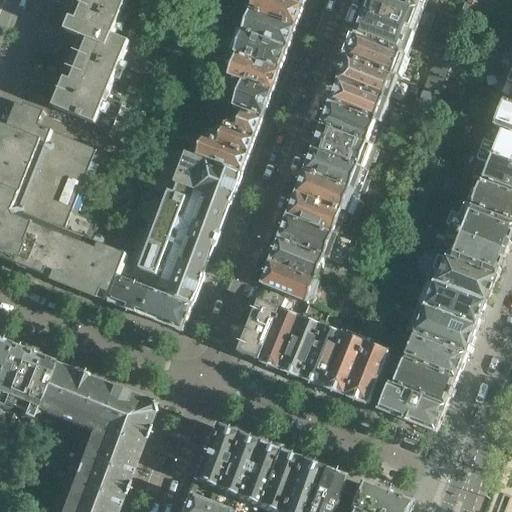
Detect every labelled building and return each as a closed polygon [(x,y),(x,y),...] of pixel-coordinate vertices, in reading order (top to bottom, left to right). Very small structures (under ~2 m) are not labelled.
[(79,0),(77,6),(121,23),(130,0),(79,0)] [(297,30),(305,9),(280,0),(252,0),(248,12),(297,30)] [(280,0),(305,9),(308,0),(280,0)] [(410,31),(418,9),(394,0),(372,0),(366,15),(410,31)] [(394,0),(418,9),(421,0),(394,0)] [(469,29),(470,27),(478,6),(465,1),(456,24),(469,29)] [(477,30),(486,7),(478,4),(478,6),(470,27),(477,30)] [(114,39),(121,23),(77,6),(67,33),(83,39),(77,53),(120,70),(130,46),(114,39)] [(289,52),(297,30),(248,12),(240,33),(289,52)] [(401,54),(410,31),(366,15),(358,38),(401,54)] [(281,73),(289,52),(240,33),(233,54),(281,73)] [(393,76),(401,54),(358,38),(350,60),(393,76)] [(97,126),(120,70),(77,53),(70,71),(76,73),(72,82),(66,80),(54,109),(97,126)] [(274,94),(281,73),(233,54),(225,75),(234,79),(274,94)] [(384,99),(393,76),(350,60),(341,83),(384,99)] [(265,118),(274,94),(234,79),(231,87),(239,90),(237,96),(220,100),(222,107),(233,104),(234,107),(245,111),(265,118)] [(337,94),(333,105),(376,121),(380,123),(387,105),(415,116),(409,134),(421,139),(429,116),(389,100),(384,99),(341,83),(337,94)] [(511,133),(511,103),(506,101),(496,127),(505,130),(511,133)] [(367,144),(376,121),(333,105),(324,127),(367,144)] [(73,212),(82,191),(98,151),(41,128),(46,117),(47,115),(27,107),(26,109),(26,110),(19,107),(14,118),(8,115),(7,117),(8,118),(5,128),(3,127),(0,135),(0,259),(112,304),(122,278),(129,257),(137,238),(108,227),(106,232),(98,228),(100,223),(73,212)] [(258,137),(265,118),(245,111),(242,120),(236,118),(233,128),(258,137)] [(173,139),(172,117),(163,117),(164,139),(173,139)] [(258,137),(233,128),(225,125),(222,134),(213,131),(210,140),(251,156),(258,137)] [(359,166),(367,144),(324,127),(316,150),(359,166)] [(511,163),(511,133),(505,130),(499,146),(489,142),(485,153),(511,163)] [(251,156),(210,140),(207,139),(200,157),(244,174),(251,156)] [(316,150),(308,173),(351,189),(366,195),(374,172),(359,166),(316,150)] [(220,233),(231,205),(232,206),(233,203),(234,203),(240,188),(240,186),(239,186),(244,174),(200,157),(187,153),(176,183),(192,189),(190,194),(195,195),(187,216),(179,213),(177,217),(168,213),(162,229),(165,230),(154,259),(151,257),(143,279),(170,290),(168,296),(194,307),(195,304),(196,304),(205,279),(204,279),(206,276),(204,275),(215,247),(216,247),(217,245),(217,246),(221,235),(221,234),(220,233)] [(160,173),(166,158),(151,153),(146,167),(160,173)] [(511,192),(511,163),(485,153),(481,163),(491,167),(485,182),(511,192)] [(343,212),(351,189),(308,173),(299,196),(343,212)] [(511,222),(511,192),(485,182),(475,178),(473,184),(479,186),(476,192),(480,193),(475,208),(511,222)] [(334,234),(343,212),(299,196),(291,219),(334,234)] [(509,252),(511,245),(511,222),(475,208),(468,225),(459,221),(455,230),(509,252)] [(325,257),(334,234),(291,219),(282,242),(325,257)] [(499,278),(509,252),(455,230),(451,240),(461,244),(454,260),(499,278)] [(317,280),(325,257),(282,242),(274,265),(317,280)] [(489,304),(499,278),(454,260),(448,258),(447,261),(443,260),(439,271),(442,272),(438,283),(489,304)] [(273,265),(265,288),(267,289),(289,297),(296,300),(303,302),(308,304),(317,280),(273,265)] [(124,272),(122,278),(137,284),(139,278),(124,272)] [(145,318),(155,291),(137,284),(122,278),(112,304),(113,305),(121,308),(135,314),(135,313),(144,317),(143,317),(145,318)] [(479,330),(489,304),(438,283),(429,280),(419,306),(479,330)] [(185,331),(193,310),(194,307),(168,296),(155,291),(145,318),(147,318),(161,323),(160,324),(169,327),(182,332),(184,333),(185,333),(185,331)] [(262,364),(282,372),(283,372),(304,320),(297,317),(303,302),(296,300),(289,297),(283,311),(262,364)] [(262,363),(283,311),(261,302),(240,355),(262,363)] [(469,355),(479,330),(419,306),(408,332),(418,336),(469,355)] [(373,337),(380,320),(376,319),(369,336),(373,337)] [(305,381),(326,329),(304,320),(283,372),(283,373),(284,373),(305,381)] [(394,346),(401,329),(398,327),(391,345),(394,346)] [(327,390),(348,338),(326,329),(305,381),(324,388),(327,390)] [(458,381),(469,355),(418,336),(408,361),(458,381)] [(348,398),(369,346),(348,338),(327,390),(333,392),(333,393),(337,394),(340,395),(348,398)] [(382,377),(391,355),(369,346),(348,398),(355,401),(362,404),(370,407),(376,393),(380,381),(382,377)] [(0,411),(1,410),(23,354),(8,348),(0,368),(0,411)] [(20,404),(37,360),(23,354),(1,410),(7,412),(12,401),(20,404)] [(35,410),(52,365),(37,360),(20,404),(26,407),(22,418),(30,422),(35,410)] [(448,408),(458,381),(408,361),(397,388),(448,408)] [(126,486),(135,464),(136,463),(135,462),(143,441),(144,441),(145,439),(144,439),(147,432),(147,433),(148,430),(147,430),(153,415),(154,414),(149,403),(148,404),(133,398),(133,397),(132,397),(131,397),(109,388),(108,387),(108,388),(86,379),(86,378),(84,377),(84,378),(78,376),(78,375),(76,374),(75,375),(54,366),(52,365),(35,410),(90,433),(60,511),(116,511),(122,497),(123,497),(127,486),(126,486)] [(439,431),(448,408),(397,388),(392,386),(388,397),(376,393),(370,407),(400,419),(434,433),(435,433),(436,433),(438,432),(439,431)] [(214,491),(235,438),(235,437),(213,429),(208,441),(206,446),(206,448),(200,463),(199,465),(194,481),(193,481),(193,482),(214,491)] [(0,511),(0,497),(23,441),(0,431),(0,511)] [(233,498),(254,445),(235,438),(214,491),(233,498)] [(254,507),(275,454),(256,446),(254,445),(233,498),(254,507)] [(267,511),(277,511),(298,462),(275,453),(275,454),(254,507),(267,511)] [(303,511),(320,471),(312,468),(305,465),(298,462),(277,511),(303,511)] [(329,511),(342,480),(334,477),(335,477),(328,474),(320,471),(303,511),(329,511)] [(407,511),(409,508),(410,506),(408,506),(387,498),(388,497),(380,495),(359,487),(359,486),(358,486),(347,511),(407,511)] [(187,497),(181,511),(223,511),(208,506),(187,497)]
